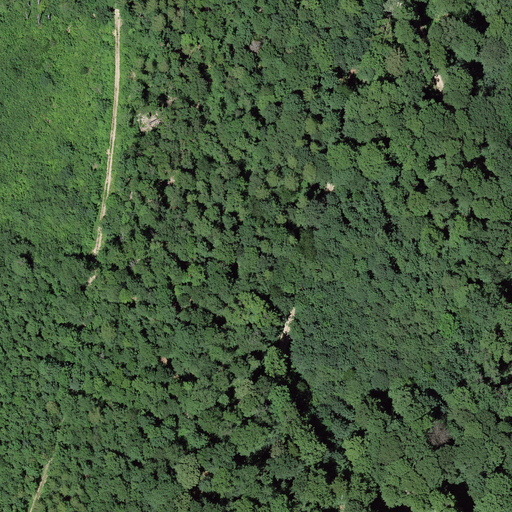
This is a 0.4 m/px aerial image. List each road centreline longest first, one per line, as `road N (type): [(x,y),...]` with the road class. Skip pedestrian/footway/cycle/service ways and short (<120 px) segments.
road 1 (track): [(452,511),(344,456),(294,415),(282,385),(284,342),(323,187),(400,0)]
road 2 (track): [(32,511),(98,245),(116,65),(108,0)]
road 3 (track): [(511,219),(472,167),(445,84)]
